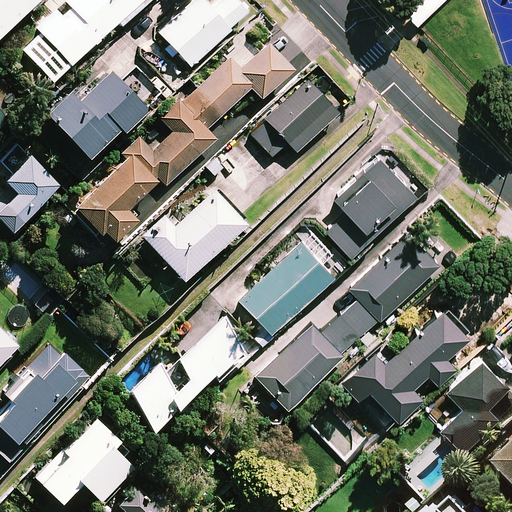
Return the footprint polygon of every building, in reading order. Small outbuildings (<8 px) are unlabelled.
[(0,0),(0,29),(30,0),(0,0)] [(46,0),(42,4),(49,10),(33,25),(38,31),(20,48),(51,80),(115,19),(117,22),(140,0),(46,0)] [(187,0),(156,30),(187,62),(240,11),(229,0),(187,0)] [(441,0),(421,0),(408,13),(417,23),(441,0)] [(289,67),(265,42),(255,52),(244,40),(189,93),(184,88),(156,115),(170,129),(150,148),(140,138),(69,206),(93,231),(99,226),(111,238),(132,217),(122,207),(155,175),(163,184),(211,138),(203,129),(248,86),(258,96),(289,67)] [(143,107),(103,65),(72,95),(66,88),(42,110),(85,155),(116,125),(119,129),(143,107)] [(335,111),(302,77),(246,131),(270,155),(284,141),(293,151),(335,111)] [(0,156),(0,163),(8,172),(2,177),(12,189),(0,199),(0,221),(6,229),(56,184),(28,153),(26,155),(15,143),(0,156)] [(415,190),(378,152),(334,194),(346,206),(325,226),(350,252),(415,190)] [(111,257),(135,283),(146,284),(167,265),(179,278),(243,220),(212,185),(173,220),(163,210),(111,257)] [(439,263),(408,230),(349,286),(358,296),(322,330),(312,320),(253,376),(284,409),(439,263)] [(334,269),(301,236),(236,300),(268,333),(334,269)] [(468,332),(440,304),(383,360),(372,349),(341,380),(359,397),(369,387),(398,417),(420,395),(410,386),(427,370),(437,380),(455,363),(446,354),(468,332)] [(183,375),(177,380),(170,387),(155,358),(125,386),(149,426),(208,371),(213,377),(239,352),(219,311),(172,354),(183,375)] [(0,359),(15,344),(0,329),(0,359)] [(0,470),(86,375),(47,340),(24,365),(27,368),(5,393),(8,397),(0,405),(0,470)] [(438,426),(467,456),(503,421),(495,412),(511,395),(511,388),(480,355),(446,388),(461,404),(438,426)] [(125,446),(91,414),(33,476),(57,498),(76,477),(98,498),(130,464),(119,453),(125,446)] [(511,449),(497,464),(511,479),(511,449)] [(146,494),(135,484),(116,503),(125,511),(177,511),(152,488),(146,494)] [(281,511),(269,500),(257,511),(281,511)] [(465,511),(453,500),(442,511),(434,503),(425,511),(465,511)]
